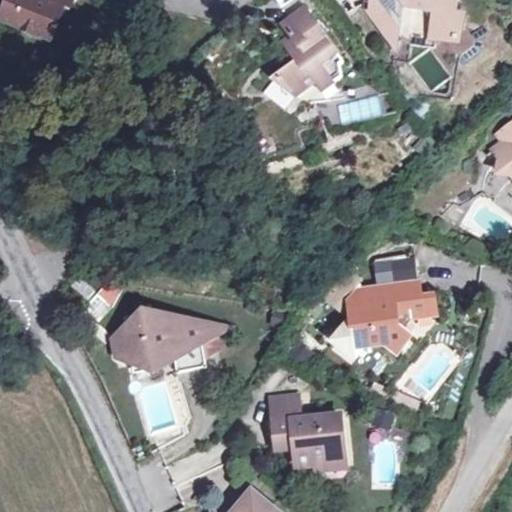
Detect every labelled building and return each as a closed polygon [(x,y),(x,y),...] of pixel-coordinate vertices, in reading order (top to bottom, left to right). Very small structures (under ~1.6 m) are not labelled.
[(12,18),(5,15),(0,27),(0,44),(45,61),(57,33),(61,35),(69,13),(35,0),(29,15),(15,10),(12,18)] [(409,0),(409,5),(415,13),(430,16),(424,53),(441,56),(446,57),(448,50),(459,51),(473,41),(476,23),(468,22),(469,14),(458,0),(409,0)] [(381,1),(379,12),(398,38),(413,27),(415,13),(409,5),(381,1)] [(303,43),(296,55),(308,71),(284,87),(308,102),(333,98),(352,84),(350,72),(354,69),(317,17),(296,32),(303,43)] [(259,154),(274,151),(270,134),(256,137),(259,154)] [(511,149),(511,150),(502,159),(508,166),(511,166),(511,134),(506,140),(511,149)] [(431,288),(429,271),(429,269),(404,272),(405,274),(392,276),(395,293),(431,288)] [(377,315),(375,301),(375,291),(363,282),(342,310),(366,329),(377,315)] [(91,283),(86,289),(98,302),(104,296),(91,283)] [(375,301),(377,315),(366,329),(367,337),(360,337),(347,354),(367,371),(379,356),(383,358),(400,356),(411,365),(425,346),(417,339),(423,331),(451,327),(449,306),(434,307),(432,293),(375,301)] [(118,308),(106,298),(92,312),(104,323),(118,308)] [(125,333),(110,337),(114,355),(129,351),(132,361),(150,355),(153,368),(176,356),(179,368),(207,366),(201,343),(196,321),(182,324),(180,319),(167,320),(167,317),(160,318),(159,314),(138,309),(141,321),(124,326),(125,333)] [(227,328),(196,321),(201,343),(227,328)] [(275,441),(295,439),(296,448),(298,466),(320,464),(320,458),(352,455),(347,414),(304,418),(301,394),(270,399),(275,441)] [(392,424),(388,438),(405,443),(409,429),(392,424)] [(295,439),(275,441),(276,451),(296,448),(295,439)] [(320,458),(320,464),(321,471),(354,468),(352,455),(320,458)]
